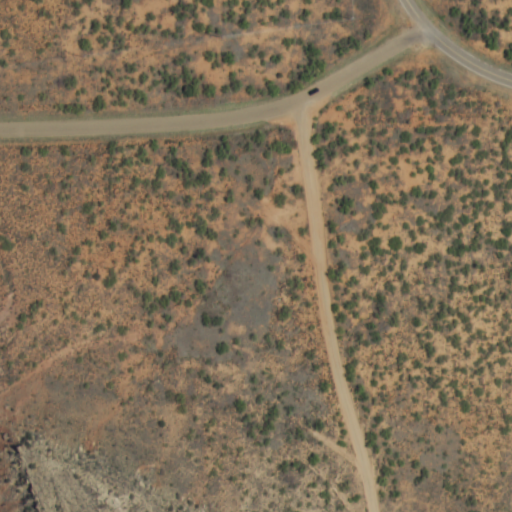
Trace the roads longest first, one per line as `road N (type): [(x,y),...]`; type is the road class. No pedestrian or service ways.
road 1 (residential): [(421,26),(297,101),(259,114),(0,129)]
road 2 (tertiary): [(511,73),(436,39),(403,0)]
